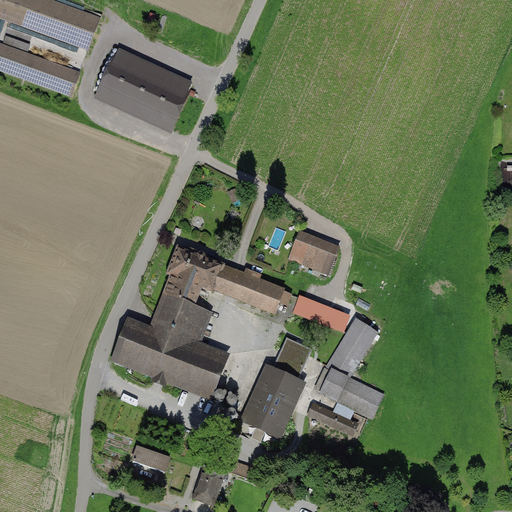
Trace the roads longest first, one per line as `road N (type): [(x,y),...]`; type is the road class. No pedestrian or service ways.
road 1 (residential): [(84,511),(100,364),(261,0)]
road 2 (motorway): [(488,511),(466,306),(477,0)]
road 3 (motorway): [(456,0),(442,306),(461,511)]
road 4 (unknown): [(100,364),(141,396),(271,455),(298,441),(315,366)]
road 5 (unknown): [(192,157),(350,241),(352,261),(337,299)]
